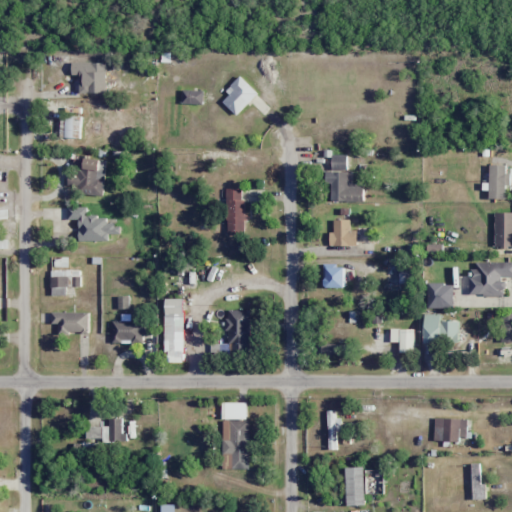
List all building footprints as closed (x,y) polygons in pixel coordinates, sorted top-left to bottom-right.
[(67,55),(48,55),(48,68),(67,68),(67,55)] [(105,63),(70,63),(70,75),(88,75),(88,83),(105,83),(105,63)] [(202,91),(181,91),(181,105),(202,105),(202,91)] [(75,103),(66,103),(66,117),(59,117),(59,140),(75,140),(75,103)] [(185,144),(194,145),(195,110),(187,109),(185,144)] [(330,172),(323,172),(323,185),(330,185),(330,203),(362,203),(363,185),(348,185),(348,156),(330,155),(330,172)] [(103,196),(103,161),(80,160),(79,196),(103,196)] [(244,235),(244,189),(226,189),(226,235),(244,235)] [(108,241),(108,234),(118,234),(118,224),(105,224),(105,217),(86,217),(86,208),(66,207),(66,221),(77,221),(77,241),(108,241)] [(493,247),(511,247),(511,213),(493,213),(493,247)] [(355,231),(349,231),(349,220),(332,220),(332,246),(355,246),(355,231)] [(471,296),(502,296),(503,277),(511,277),(511,261),(471,261),(471,296)] [(342,268),(324,268),(324,288),(342,288),(342,268)] [(74,288),(80,288),(80,270),(50,270),(50,297),(74,297),(74,288)] [(163,300),(163,363),(182,363),(182,300),(163,300)] [(227,310),(227,345),(223,345),(223,356),(249,356),(249,310),(227,310)] [(88,333),(88,313),(50,313),(50,333),(88,333)] [(458,321),(440,321),(440,314),(423,314),(423,346),(458,346),(458,321)] [(511,314),(500,314),(500,343),(511,342),(511,314)] [(151,337),(151,321),(111,321),(111,344),(143,344),(143,337),(151,337)] [(333,346),(329,346),(329,354),(341,354),(341,346),(352,346),(352,322),(333,322),(333,346)] [(227,405),(249,405),(249,423),(227,423),(227,405)] [(326,411),(326,450),(338,450),(338,411),(326,411)] [(124,441),(124,419),(107,419),(108,428),(86,428),(86,442),(124,441)] [(465,420),(433,419),(433,443),(464,444),(465,420)] [(484,500),(484,484),(480,484),(480,464),(470,464),(470,500),(484,500)] [(348,469),(368,469),(369,504),(349,505),(348,469)]
